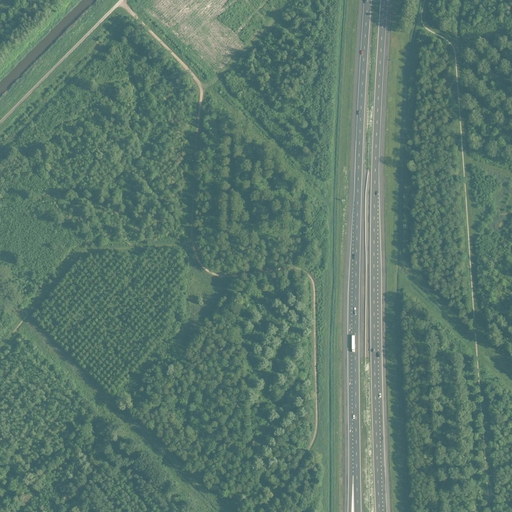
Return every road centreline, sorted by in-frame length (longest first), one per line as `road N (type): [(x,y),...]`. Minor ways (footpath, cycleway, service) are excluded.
road 1 (track): [(264,511),(316,436),(311,276),(299,267),(220,273),(201,264),(193,235),(201,87),(121,0)]
road 2 (motorway): [(378,511),(372,256),(385,0)]
road 3 (motorway): [(366,0),(356,477)]
